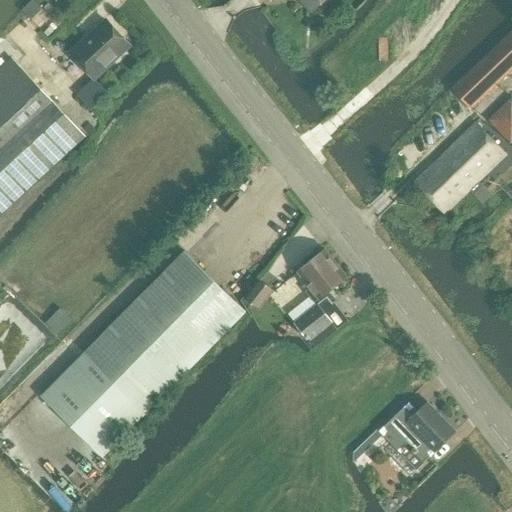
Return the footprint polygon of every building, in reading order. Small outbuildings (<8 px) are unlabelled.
[(301,0),(314,12),(325,0),(301,0)] [(95,79),(131,47),(108,22),(72,54),(95,79)] [(471,110),(511,70),(511,31),(451,89),(471,110)] [(0,217),(86,138),(51,101),(13,59),(0,71),(0,217)] [(510,146),(511,143),(511,97),(487,121),(510,146)] [(444,214),(482,178),(506,155),(476,124),(414,183),(444,214)] [(315,303),(347,277),(326,250),(298,272),(311,288),(306,292),(315,303)] [(101,457),(246,311),(186,252),(85,354),(40,397),(101,457)] [(260,308),(273,292),(259,281),(246,298),(260,308)] [(315,347),(347,322),(327,297),(295,323),(315,347)] [(456,432),(447,423),(428,403),(413,418),(404,409),(381,431),(399,451),(407,443),(425,461),(456,432)]
